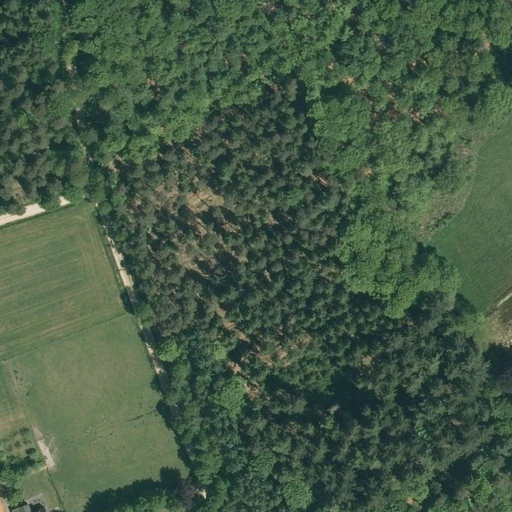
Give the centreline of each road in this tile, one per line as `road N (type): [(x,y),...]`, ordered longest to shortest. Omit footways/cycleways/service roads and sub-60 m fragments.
road 1 (track): [(213,511),(94,189)]
road 2 (track): [(94,189),(70,0)]
road 3 (track): [(365,511),(511,427)]
